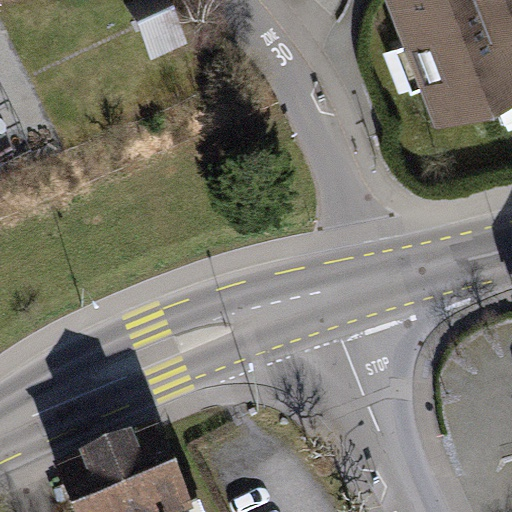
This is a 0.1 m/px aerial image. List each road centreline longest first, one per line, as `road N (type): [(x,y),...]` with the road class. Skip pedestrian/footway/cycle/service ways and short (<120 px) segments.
road 1 (tertiary): [(0,433),(158,353),(326,293)]
road 2 (residential): [(368,281),(340,178),(312,114),(230,0)]
road 3 (residential): [(326,293),(416,511)]
road 4 (tertiary): [(368,281),(511,247)]
